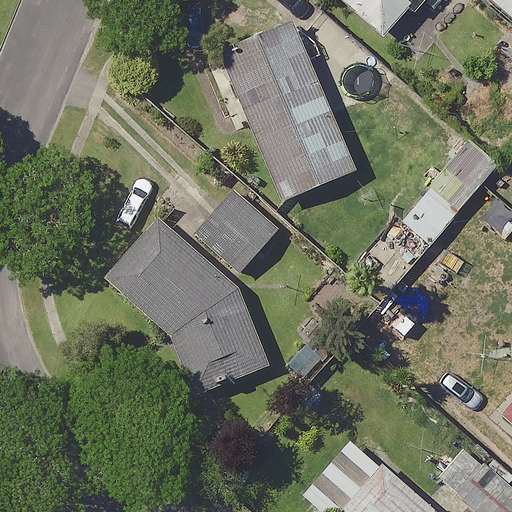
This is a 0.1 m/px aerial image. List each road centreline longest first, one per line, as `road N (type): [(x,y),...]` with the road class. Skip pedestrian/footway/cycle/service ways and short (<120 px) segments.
road 1 (residential): [(77,0),(36,73),(0,175)]
road 2 (residential): [(0,380),(45,452),(118,511)]
